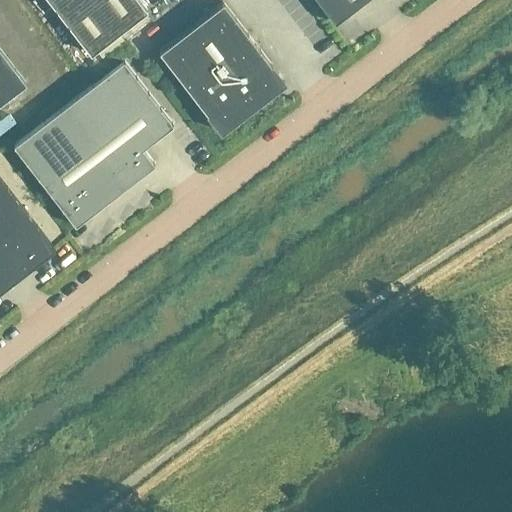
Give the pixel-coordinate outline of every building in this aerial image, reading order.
[(49,0),(91,53),(148,9),(140,0),(49,0)] [(318,0),(334,21),(335,21),(362,0),(318,0)] [(284,81),(279,73),(223,1),(158,50),(221,131),(277,88),(284,82),(285,81),(284,81)] [(0,103),(26,83),(0,49),(0,103)] [(143,147),(173,124),(123,59),(13,143),(74,223),(79,218),(109,194),(109,195),(117,190),(116,189),(146,165),(147,167),(148,166),(149,167),(154,162),(143,147)] [(0,127),(0,143),(17,131),(10,120),(0,127)] [(0,290),(55,248),(0,176),(0,290)]
